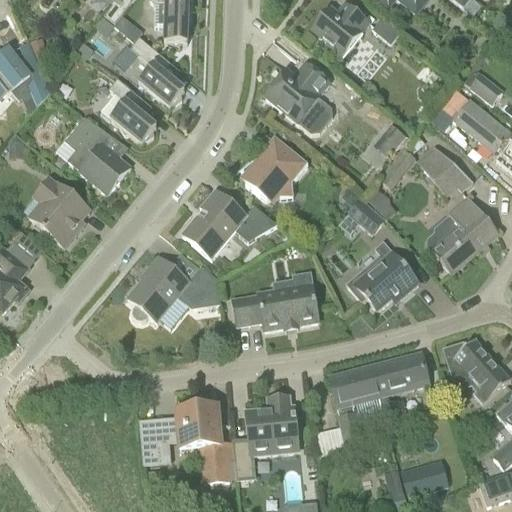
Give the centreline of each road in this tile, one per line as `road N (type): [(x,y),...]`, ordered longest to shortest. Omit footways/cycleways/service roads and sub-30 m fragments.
road 1 (residential): [(44,333),(115,386),(316,360),(480,317)]
road 2 (residential): [(44,333),(220,121),(238,56),(239,0)]
